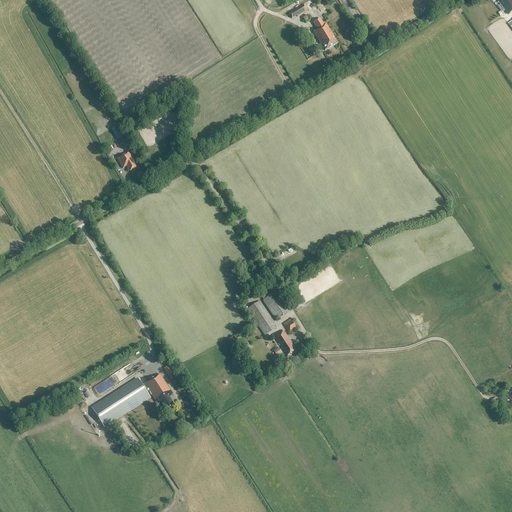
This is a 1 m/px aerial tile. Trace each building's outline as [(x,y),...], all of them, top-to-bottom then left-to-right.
[(511,0),(502,0),(504,1),(502,2),(511,16),(511,14),(511,0)] [(307,10),(304,5),(293,11),(297,17),(307,10)] [(325,51),(337,43),(326,24),(324,25),(320,18),(313,23),(316,29),(317,30),(313,32),(325,51)] [(305,28),(299,31),(304,39),(310,36),(305,28)] [(111,129),(121,146),(127,142),(118,126),(111,129)] [(126,167),(129,171),(136,167),(133,161),(128,152),(117,159),(123,169),(126,167)] [(298,245),(287,251),(290,255),(300,250),(298,245)] [(275,298),(273,294),(271,291),(261,297),(263,301),(275,320),(285,313),(282,308),(286,305),(279,295),(275,298)] [(247,310),(265,336),(277,328),(259,301),(247,310)] [(283,324),(290,334),(296,329),(290,320),(283,324)] [(274,336),(283,350),(287,356),(296,350),(292,344),(283,331),(280,333),(280,332),(274,336)] [(235,346),(238,344),(242,351),(250,346),(246,339),(243,335),(232,341),(235,346)] [(148,357),(141,360),(145,369),(152,366),(148,357)] [(168,365),(176,377),(179,375),(171,363),(168,365)] [(164,369),(177,391),(182,388),(168,366),(164,369)] [(174,405),(169,397),(173,395),(160,374),(142,386),(145,390),(147,389),(158,405),(161,403),(166,411),(174,405)] [(101,393),(121,383),(120,381),(124,379),(123,377),(122,378),(121,375),(98,386),(101,393)] [(138,379),(92,409),(104,427),(150,398),(145,390),(142,386),(138,379)] [(497,398),(494,400),(491,402),(493,406),(500,402),(497,398)] [(137,420),(132,414),(127,417),(132,424),(137,420)]
